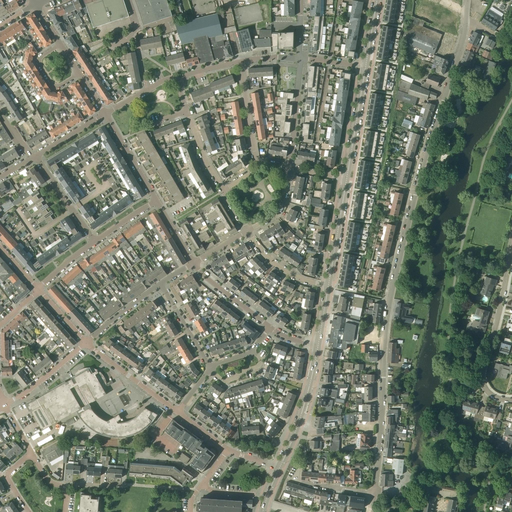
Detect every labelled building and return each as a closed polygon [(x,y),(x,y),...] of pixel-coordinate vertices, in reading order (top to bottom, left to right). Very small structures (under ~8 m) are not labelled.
[(19,7),(18,5),(14,0),(7,0),(9,4),(14,11),(14,10),(19,7)] [(90,23),(78,0),(76,0),(73,2),(80,17),(83,24),(84,24),(84,26),(90,23)] [(84,0),(94,28),(129,16),(123,0),(84,0)] [(134,0),(143,26),(153,23),(172,16),(167,0),(134,0)] [(75,28),(83,24),(80,17),(73,2),(63,6),(68,17),(69,19),(70,18),(72,22),(75,28)] [(6,6),(4,7),(8,14),(14,11),(9,4),(6,6)] [(3,5),(0,6),(0,11),(3,16),(4,15),(5,16),(8,14),(4,7),(3,5)] [(68,17),(63,6),(56,9),(59,17),(63,15),(64,17),(63,18),(67,26),(71,25),(72,25),(69,19),(68,17)] [(76,34),(73,29),(71,25),(67,26),(65,28),(59,17),(56,9),(48,12),(48,14),(61,34),(68,31),(71,36),(76,34)] [(489,10),(486,15),(485,15),(481,22),(495,30),(499,24),(502,18),(489,10)] [(193,19),(189,20),(189,21),(175,25),(182,45),(194,42),(198,57),(200,64),(214,60),(208,39),(223,35),(225,34),(232,33),(237,31),(235,26),(221,29),(219,19),(225,18),(223,12),(193,19)] [(24,25),(36,17),(34,13),(32,13),(26,17),(26,18),(28,20),(24,22),(22,23),(24,25)] [(314,25),(323,26),(324,16),(320,16),(315,17),(314,21),(314,25)] [(31,26),(39,21),(36,17),(24,25),(25,27),(30,24),(31,26)] [(442,35),(433,31),(423,27),(425,22),(413,17),(411,22),(409,26),(406,25),(405,29),(406,29),(401,42),(434,55),(442,35)] [(28,31),(25,27),(24,25),(22,23),(21,20),(16,23),(23,34),(28,31)] [(29,34),(42,26),(39,21),(31,26),(33,28),(28,31),(29,34)] [(19,37),(23,34),(16,23),(12,26),(19,37)] [(322,35),(323,26),(314,25),(313,29),(313,34),(322,35)] [(15,39),(19,37),(12,26),(8,28),(15,39)] [(44,30),(43,28),(42,26),(29,34),(30,35),(32,34),(34,37),(44,30)] [(16,41),(15,39),(8,28),(4,31),(12,44),(15,42),(17,45),(19,43),(17,41),(16,41)] [(260,30),(260,39),(251,39),(248,29),(237,32),(242,52),(254,49),(254,48),(271,47),(270,38),(271,38),(271,33),(271,30),(260,30)] [(36,41),(47,34),(44,30),(34,37),(36,41)] [(4,31),(0,33),(0,34),(6,44),(8,47),(9,46),(12,44),(4,31)] [(270,38),(271,47),(278,47),(278,50),(284,49),(284,47),(293,48),(294,32),(284,33),(278,33),(278,34),(272,34),(272,33),(271,33),(271,38),(270,38)] [(481,42),(479,41),(481,35),(474,32),(469,43),(478,47),(481,42)] [(39,46),(50,39),(47,34),(36,41),(39,46)] [(222,41),(223,41),(227,40),(225,34),(223,35),(208,39),(214,60),(226,58),(233,56),(230,45),(229,41),(225,42),(226,45),(225,45),(223,45),(222,41)] [(321,43),(322,35),(313,34),(312,38),(313,38),(312,42),(321,43)] [(75,40),(74,41),(71,36),(65,40),(69,46),(78,39),(77,38),(75,39),(75,40)] [(156,48),(163,47),(161,36),(154,38),(156,48)] [(149,49),(156,48),(154,38),(147,39),(149,49)] [(44,46),(46,48),(52,44),(52,42),(50,39),(39,46),(40,47),(44,45),(44,46)] [(69,46),(72,51),(78,47),(75,42),(78,39),(69,46)] [(142,51),(149,49),(147,39),(140,40),(142,51)] [(488,39),(485,44),(493,48),(496,42),(488,39)] [(36,51),(33,46),(31,42),(26,46),(28,49),(29,49),(33,56),(34,56),(38,53),(36,51)] [(320,52),(321,43),(312,42),(312,46),(311,46),(311,51),(320,52)] [(0,52),(0,46),(1,47),(0,45),(0,44),(0,43),(0,58),(3,64),(9,60),(7,57),(4,59),(0,52)] [(478,47),(469,43),(466,50),(474,54),(475,54),(478,47)] [(76,56),(87,49),(84,45),(79,47),(78,47),(72,51),(76,56)] [(33,59),(34,56),(33,56),(29,49),(28,49),(26,51),(25,53),(24,52),(23,57),(33,59)] [(86,57),(84,54),(88,52),(87,49),(76,56),(79,61),(86,57)] [(179,63),(185,61),(183,53),(182,49),(176,51),(177,54),(179,63)] [(469,67),(474,54),(466,50),(460,63),(461,63),(459,67),(467,71),(468,66),(469,67)] [(491,53),(487,51),(485,50),(482,56),(491,60),(493,54),(491,53)] [(433,59),(435,60),(447,65),(449,61),(440,57),(435,55),(433,59)] [(168,66),(174,64),(171,56),(165,57),(168,66)] [(32,62),(33,59),(23,57),(23,58),(24,58),(23,64),(25,66),(32,61),(32,62)] [(91,57),(88,59),(86,57),(79,61),(82,66),(93,59),(91,57)] [(92,66),(96,64),(94,61),(96,59),(95,58),(93,59),(82,66),(85,71),(92,66)] [(446,69),(447,65),(435,60),(433,64),(437,66),(446,69)] [(489,60),(485,73),(492,75),(496,63),(489,60)] [(35,66),(32,62),(32,61),(25,66),(21,68),(19,69),(21,72),(17,75),(18,77),(21,75),(24,73),(35,66)] [(378,63),(377,69),(389,71),(390,65),(378,63)] [(27,77),(37,70),(35,66),(24,73),(27,77)] [(98,67),(94,69),(92,66),(85,71),(88,76),(99,69),(98,67)] [(318,76),(319,67),(310,66),(309,70),(309,75),(318,76)] [(443,75),(446,69),(437,66),(435,72),(443,75)] [(102,74),(106,71),(103,67),(99,69),(88,76),(91,81),(102,74)] [(251,77),(255,77),(255,68),(249,69),(249,77),(247,77),(248,81),(251,81),(251,77)] [(377,69),(376,76),(387,78),(389,71),(377,69)] [(33,79),(40,75),(37,70),(27,77),(30,82),(33,79)] [(94,86),(101,81),(105,78),(102,74),(91,81),(94,86)] [(32,86),(43,79),(40,75),(33,79),(35,81),(31,84),(32,86)] [(229,85),(235,83),(232,75),(226,77),(229,85)] [(317,84),(318,76),(309,75),(308,79),(308,83),(317,84)] [(413,80),(402,75),(400,79),(412,83),(413,80)] [(437,87),(440,79),(429,75),(426,82),(423,81),(420,87),(428,90),(430,84),(437,87)] [(128,85),(139,83),(139,82),(141,82),(140,76),(131,78),(132,83),(128,84),(128,85)] [(376,76),(375,82),(386,84),(387,78),(376,76)] [(224,88),(229,85),(226,77),(221,79),(224,88)] [(35,90),(46,83),(43,79),(32,86),(35,90)] [(218,90),(224,88),(221,79),(215,81),(218,90)] [(412,83),(400,80),(398,91),(395,99),(413,105),(415,106),(416,105),(415,105),(418,97),(427,100),(428,96),(436,99),(437,94),(428,90),(420,87),(412,83)] [(69,92),(80,85),(78,82),(76,81),(70,85),(71,88),(68,90),(69,92)] [(107,81),(103,84),(101,81),(94,86),(98,90),(108,83),(107,81)] [(213,92),(218,90),(215,81),(209,84),(210,86),(213,92)] [(375,82),(374,89),(385,91),(386,84),(375,82)] [(38,95),(49,88),(46,83),(35,90),(38,95)] [(108,91),(106,88),(110,86),(108,83),(98,90),(101,95),(108,91)] [(129,91),(130,91),(140,89),(139,83),(128,85),(129,91)] [(316,93),(317,84),(308,83),(307,88),(308,88),(307,92),(316,93)] [(75,94),(83,90),(80,85),(69,92),(71,95),(74,92),(75,94)] [(214,96),(213,92),(210,86),(204,88),(208,98),(214,96)] [(52,92),(51,92),(49,88),(38,95),(39,97),(41,99),(44,97),(52,92)] [(201,101),(208,98),(204,88),(197,91),(201,101)] [(125,94),(125,93),(124,93),(121,89),(115,93),(104,100),(107,105),(108,105),(113,102),(114,101),(112,98),(116,95),(119,94),(121,97),(125,95),(125,94)] [(67,98),(65,95),(63,92),(62,90),(57,93),(62,101),(64,104),(69,101),(67,98)] [(75,101),(86,94),(83,90),(75,94),(76,95),(72,97),(75,101)] [(3,100),(9,96),(5,91),(0,95),(0,98),(2,101),(3,100)] [(113,91),(110,94),(108,91),(101,95),(104,100),(115,93),(113,91)] [(195,103),(201,101),(197,91),(191,93),(195,103)] [(52,102),(55,92),(51,92),(52,92),(44,97),(46,100),(48,100),(48,102),(52,102)] [(57,93),(55,92),(52,102),(56,103),(57,102),(59,103),(62,101),(57,93)] [(294,93),(284,92),(283,98),(278,97),(277,101),(287,102),(288,99),(293,99),(294,93)] [(316,96),(317,96),(317,93),(316,93),(307,92),(306,99),(305,104),(312,105),(313,96),(316,96)] [(78,105),(88,98),(86,94),(75,101),(76,103),(78,105)] [(6,104),(13,100),(10,95),(9,96),(3,100),(6,104)] [(80,110),(84,107),(91,103),(88,98),(78,105),(80,110)] [(9,109),(16,104),(13,100),(6,104),(9,109)] [(282,110),(292,111),(293,105),(287,105),(287,102),(277,101),(277,104),(282,105),(282,110)] [(427,103),(427,104),(423,102),(422,108),(433,112),(435,105),(427,103)] [(81,115),(94,107),(91,103),(84,107),(85,110),(80,113),(81,115)] [(12,113),(19,109),(16,104),(9,109),(12,113)] [(315,118),(315,115),(311,114),(312,105),(305,104),(305,110),(304,117),(315,118)] [(265,112),(265,109),(263,109),(263,105),(260,106),(254,107),(255,113),(261,112),(265,112)] [(89,116),(94,113),(96,112),(96,111),(94,107),(81,115),(82,117),(88,114),(89,116)] [(22,114),(21,113),(24,111),(22,108),(19,109),(12,113),(14,118),(22,114)] [(219,117),(218,114),(216,108),(209,110),(211,114),(215,112),(216,114),(215,115),(216,118),(219,117)] [(430,120),(433,112),(422,108),(421,109),(422,109),(422,110),(424,111),(423,117),(430,120)] [(76,110),(73,111),(79,122),(84,120),(82,117),(81,115),(80,113),(79,112),(77,109),(76,110)] [(291,116),(292,111),(282,110),(281,115),(275,114),(275,118),(285,119),(286,116),(291,116)] [(75,125),(79,122),(73,111),(68,114),(75,125)] [(197,118),(199,124),(209,120),(212,119),(210,113),(197,118)] [(17,123),(24,118),(22,114),(14,118),(17,123)] [(71,128),(75,125),(68,114),(64,117),(71,128)] [(430,120),(423,117),(419,116),(416,125),(413,124),(411,129),(415,130),(417,125),(427,129),(427,128),(428,128),(430,120)] [(66,130),(71,128),(64,117),(60,119),(66,130)] [(314,118),(315,118),(304,117),(304,124),(303,124),(303,129),(309,130),(310,121),(314,121),(314,118)] [(291,122),(288,122),(285,122),(285,119),(275,118),(275,121),(281,122),(280,127),(290,128),(291,122)] [(62,133),(66,130),(60,119),(55,122),(62,133)] [(404,119),(402,126),(410,129),(413,122),(404,119)] [(209,120),(199,124),(201,129),(202,130),(208,127),(210,126),(209,124),(210,123),(209,120)] [(182,121),(176,123),(179,130),(180,134),(186,132),(182,121)] [(62,133),(55,122),(51,125),(58,136),(62,133)] [(176,123),(170,125),(173,132),(179,130),(176,123)] [(53,138),(58,136),(51,125),(49,126),(51,129),(49,131),(53,138)] [(170,125),(165,127),(167,134),(173,132),(170,125)] [(96,138),(102,135),(104,134),(102,131),(104,130),(102,127),(99,130),(97,131),(97,130),(94,132),(95,132),(93,133),(96,138)] [(165,127),(159,129),(162,136),(167,134),(165,127)] [(211,133),(208,127),(202,130),(201,129),(200,130),(202,136),(211,133)] [(290,133),(290,128),(280,127),(279,132),(275,131),(275,136),(284,137),(284,133),(290,133)] [(102,135),(105,141),(110,137),(110,136),(109,134),(108,134),(105,129),(104,130),(102,131),(104,134),(102,135)] [(162,136),(159,129),(153,131),(156,138),(162,136)] [(308,139),(309,130),(303,129),(302,135),(302,142),(313,143),(313,140),(308,139)] [(50,137),(45,130),(40,132),(45,140),(50,137)] [(367,130),(366,137),(377,138),(378,132),(367,130)] [(137,136),(137,137),(139,140),(135,142),(137,144),(137,145),(149,138),(152,136),(150,132),(147,133),(145,131),(137,136)] [(45,140),(40,132),(36,136),(36,135),(40,143),(45,140)] [(420,135),(413,133),(411,132),(409,138),(411,139),(418,141),(420,135)] [(98,140),(96,138),(93,133),(88,136),(93,144),(98,140)] [(204,141),(213,138),(211,133),(202,136),(204,141)] [(36,146),(40,143),(36,135),(36,136),(31,138),(36,146)] [(88,147),(93,144),(88,136),(83,139),(88,147)] [(103,142),(106,147),(114,143),(113,142),(114,142),(113,140),(112,140),(111,139),(110,137),(105,141),(103,142)] [(207,147),(215,144),(217,143),(215,137),(213,138),(204,141),(207,147)] [(366,137),(365,143),(376,145),(377,138),(366,137)] [(31,148),(36,146),(31,138),(27,141),(31,148)] [(138,148),(141,146),(142,145),(145,150),(153,145),(149,138),(137,145),(138,148)] [(418,141),(411,139),(409,138),(407,144),(410,144),(417,146),(418,141)] [(83,150),(88,147),(83,139),(78,142),(83,150)] [(283,144),(283,143),(284,141),(283,141),(281,141),(280,144),(277,144),(276,147),(275,154),(281,155),(283,145),(283,144)] [(78,153),(83,150),(78,142),(73,145),(78,153)] [(106,147),(109,152),(117,148),(115,146),(116,145),(115,143),(114,143),(106,147)] [(184,152),(192,149),(190,143),(182,146),(184,152)] [(365,143),(364,149),(375,151),(376,145),(365,143)] [(209,153),(217,150),(215,144),(207,147),(209,153)] [(73,156),(78,153),(73,145),(68,148),(73,156)] [(145,158),(157,151),(153,145),(145,150),(147,154),(143,156),(145,158)] [(19,156),(15,149),(17,147),(16,146),(13,148),(14,149),(10,151),(14,159),(19,156)] [(68,148),(63,151),(68,159),(73,156),(68,148)] [(109,152),(112,158),(120,153),(119,153),(120,152),(119,150),(118,150),(117,148),(109,152)] [(328,157),(337,159),(337,155),(336,154),(337,149),(332,148),(332,150),(330,150),(328,157)] [(186,157),(194,154),(192,149),(184,152),(186,157)] [(364,149),(363,156),(374,158),(375,151),(364,149)] [(10,162),(14,159),(10,151),(5,154),(10,162)] [(63,162),(68,159),(63,151),(58,155),(62,160),(63,162)] [(161,158),(157,151),(145,158),(146,161),(150,159),(153,163),(161,158)] [(112,158),(115,163),(123,158),(121,156),(122,156),(121,153),(120,154),(120,153),(112,158)] [(0,157),(5,165),(10,162),(5,154),(1,156),(0,157)] [(188,163),(196,160),(194,154),(186,157),(188,163)] [(50,160),(51,162),(52,163),(55,161),(56,163),(62,160),(58,155),(50,160)] [(243,168),(248,165),(245,159),(248,158),(247,155),(243,157),(238,160),(243,168)] [(336,163),(337,159),(328,157),(327,165),(329,165),(329,167),(334,168),(335,163),(336,163)] [(115,163),(118,168),(126,164),(126,163),(123,158),(115,163)] [(152,171),(153,172),(165,165),(161,158),(153,163),(155,167),(151,169),(152,171)] [(196,160),(188,163),(190,168),(191,172),(199,168),(198,165),(196,160)] [(243,168),(238,160),(234,163),(238,170),(243,168)] [(52,163),(51,162),(49,163),(51,166),(55,172),(60,169),(56,163),(55,161),(52,163)] [(234,173),(238,170),(234,163),(229,166),(234,173)] [(118,168),(121,173),(129,169),(129,168),(128,166),(127,166),(126,164),(118,168)] [(169,171),(165,165),(153,172),(154,174),(158,172),(160,176),(169,171)] [(229,176),(234,173),(229,166),(224,169),(229,177),(229,176)] [(37,172),(34,167),(27,172),(29,175),(27,176),(29,179),(31,177),(37,172)] [(60,169),(55,172),(56,174),(55,174),(57,176),(58,178),(65,173),(62,168),(60,169)] [(195,177),(202,173),(199,168),(191,172),(195,177)] [(121,173),(124,178),(132,174),(131,173),(131,171),(130,169),(129,169),(121,173)] [(224,180),(229,177),(224,169),(219,172),(224,180)] [(409,173),(402,171),(399,171),(397,170),(395,176),(400,177),(407,179),(409,173)] [(160,185),(161,185),(173,178),(169,171),(160,176),(163,181),(159,183),(160,185)] [(35,182),(42,177),(38,172),(37,172),(31,177),(35,182)] [(69,178),(65,173),(58,178),(59,179),(59,180),(60,182),(61,181),(62,183),(69,178)] [(197,182),(205,178),(202,173),(195,177),(197,182)] [(124,178),(128,183),(135,179),(135,178),(134,176),(133,176),(132,174),(124,178)] [(35,182),(38,187),(45,182),(42,177),(35,182)] [(72,183),(69,178),(62,183),(63,184),(62,184),(64,186),(65,187),(72,183)] [(177,185),(173,178),(161,185),(162,188),(166,186),(168,190),(177,185)] [(200,187),(208,183),(205,178),(197,182),(200,187)] [(135,180),(135,179),(128,183),(131,189),(133,187),(138,184),(137,182),(136,179),(135,180)] [(322,191),(331,192),(331,188),(330,188),(331,183),(326,182),(326,183),(324,183),(322,191)] [(7,194),(9,193),(15,189),(11,183),(6,186),(3,183),(0,184),(0,197),(4,195),(3,193),(5,191),(7,194)] [(76,187),(72,183),(65,187),(66,189),(67,191),(68,191),(69,192),(76,187)] [(203,192),(211,187),(208,183),(200,187),(203,192)] [(143,193),(138,184),(133,187),(136,193),(138,192),(140,195),(142,194),(143,193)] [(168,198),(169,199),(181,192),(177,185),(168,190),(171,194),(167,196),(168,198)] [(79,192),(76,187),(69,192),(69,194),(70,196),(71,196),(72,197),(79,192)] [(203,192),(206,197),(214,192),(211,187),(203,192)] [(27,191),(25,188),(18,193),(23,200),(30,195),(27,191)] [(38,190),(22,201),(24,204),(31,200),(34,203),(39,199),(37,196),(40,194),(38,190)] [(330,196),(331,192),(322,191),(321,198),(323,199),(323,200),(328,201),(329,196),(330,196)] [(394,198),(402,200),(403,194),(391,191),(391,194),(395,194),(394,198)] [(83,198),(79,192),(72,197),(73,199),(74,201),(75,201),(76,203),(83,198)] [(136,193),(130,197),(133,202),(139,198),(140,198),(143,196),(142,194),(140,195),(138,192),(136,193)] [(185,199),(181,192),(169,199),(170,201),(174,199),(176,204),(185,199)] [(356,192),(355,198),(367,200),(368,194),(356,192)] [(128,195),(124,198),(129,205),(133,202),(130,197),(128,195)] [(42,197),(39,199),(34,203),(27,208),(29,211),(36,206),(38,210),(44,206),(41,202),(45,200),(42,197)] [(124,209),(128,206),(129,205),(124,198),(119,201),(124,209)] [(355,198),(354,205),(366,207),(367,200),(355,198)] [(201,213),(209,209),(213,206),(214,208),(221,204),(218,199),(199,210),(201,213)] [(119,212),(122,210),(124,209),(119,201),(114,205),(119,212)] [(47,204),(44,206),(38,210),(31,215),(33,218),(40,213),(43,216),(48,213),(46,209),(49,207),(47,204)] [(87,204),(80,208),(80,209),(81,210),(80,210),(82,212),(83,214),(90,209),(87,204)] [(209,219),(224,210),(221,204),(214,208),(215,209),(216,210),(207,216),(209,219)] [(114,205),(109,208),(114,215),(114,216),(119,212),(114,205)] [(354,205),(353,211),(365,213),(366,207),(354,205)] [(109,208),(104,212),(109,219),(114,215),(109,208)] [(320,217),(328,218),(329,214),(328,214),(328,208),(324,208),(323,209),(321,209),(320,217)] [(94,214),(90,209),(83,214),(84,215),(84,216),(85,218),(86,217),(87,219),(92,215),(94,214)] [(300,213),(297,212),(291,209),(289,214),(295,217),(295,216),(298,218),(300,213)] [(52,210),(48,213),(43,216),(36,221),(38,224),(45,220),(48,223),(53,220),(51,216),(54,214),(52,210)] [(211,222),(215,220),(220,217),(221,219),(228,215),(224,210),(209,219),(211,222)] [(353,211),(352,218),(363,219),(365,213),(353,211)] [(104,222),(109,219),(104,212),(99,215),(101,217),(104,222)] [(148,221),(148,222),(159,216),(157,212),(156,212),(155,212),(147,217),(148,219),(147,220),(148,221)] [(0,223),(4,220),(9,216),(6,213),(1,219),(0,217),(0,223)] [(188,221),(193,218),(197,216),(195,213),(179,222),(182,228),(189,224),(188,221)] [(293,222),(295,217),(289,214),(286,219),(293,222)] [(96,221),(92,215),(87,219),(91,224),(90,224),(93,228),(95,226),(94,225),(97,223),(96,221)] [(215,230),(231,220),(228,215),(221,219),(222,221),(213,227),(215,230)] [(148,222),(149,224),(150,223),(152,226),(161,220),(159,216),(148,222)] [(69,218),(68,217),(61,221),(65,227),(72,222),(71,220),(70,218),(69,218)] [(104,222),(101,217),(96,221),(97,223),(94,225),(95,226),(96,228),(104,222)] [(327,222),(328,218),(320,217),(319,224),(321,225),(320,226),(325,227),(326,222),(327,222)] [(153,230),(164,224),(161,220),(152,226),(153,228),(152,229),(153,230)] [(186,233),(201,223),(200,220),(191,226),(189,224),(182,228),(183,228),(186,233)] [(227,230),(234,225),(231,220),(215,230),(217,233),(226,227),(227,229),(227,230)] [(144,232),(146,230),(140,221),(136,224),(143,234),(145,233),(144,232)] [(73,223),(72,222),(65,227),(68,232),(70,230),(75,227),(74,225),(75,225),(73,223)] [(194,232),(199,229),(203,227),(201,223),(186,233),(189,238),(196,234),(194,232)] [(278,233),(280,237),(285,234),(279,223),(274,226),(278,233)] [(386,229),(394,231),(395,226),(384,223),(383,225),(387,226),(386,229)] [(145,237),(143,234),(136,224),(132,227),(138,236),(141,240),(145,237)] [(157,234),(166,229),(164,224),(153,230),(155,233),(155,232),(157,234)] [(220,237),(222,241),(238,231),(234,225),(227,230),(229,232),(220,237)] [(278,233),(274,226),(269,229),(273,236),(278,233)] [(0,237),(1,238),(11,229),(10,227),(7,229),(8,230),(6,231),(4,228),(0,231),(0,237)] [(76,228),(75,227),(70,230),(74,236),(75,238),(78,236),(79,237),(82,236),(79,232),(78,230),(77,228),(76,228)] [(137,242),(141,240),(138,236),(132,227),(127,230),(134,240),(135,239),(137,242)] [(8,233),(10,232),(13,230),(11,229),(1,238),(4,242),(11,236),(8,233)] [(157,237),(158,239),(169,233),(166,229),(157,234),(158,237),(157,237)] [(273,236),(269,229),(264,232),(268,239),(273,236)] [(133,240),(134,240),(127,230),(123,233),(130,242),(132,240),(132,241),(133,240)] [(192,244),(208,234),(206,231),(197,237),(196,234),(189,238),(192,244)] [(268,239),(264,232),(259,235),(263,241),(268,239)] [(316,241),(324,243),(325,238),(324,238),(324,233),(319,232),(319,234),(317,233),(316,241)] [(161,241),(162,243),(171,237),(169,233),(158,239),(160,241),(161,241)] [(130,246),(122,234),(121,234),(117,237),(124,247),(126,250),(127,249),(128,248),(128,247),(130,246)] [(201,243),(210,237),(208,234),(192,244),(195,249),(202,245),(201,243)] [(17,235),(17,236),(15,237),(15,238),(14,239),(11,236),(4,242),(8,246),(19,237),(17,235)] [(75,238),(74,236),(69,239),(72,244),(73,244),(74,244),(76,243),(76,242),(81,239),(79,237),(78,236),(75,238)] [(19,237),(8,246),(12,251),(19,245),(18,245),(16,242),(17,240),(18,241),(20,239),(19,237)] [(67,237),(62,241),(67,248),(68,247),(69,248),(71,246),(70,246),(72,244),(69,239),(67,237)] [(122,248),(124,247),(117,237),(113,240),(114,241),(119,249),(122,247),(122,248)] [(162,247),(163,248),(174,241),(171,237),(162,243),(164,245),(162,247)] [(67,248),(62,241),(57,244),(62,251),(63,250),(64,251),(66,250),(65,249),(67,248)] [(120,250),(119,249),(114,241),(110,244),(116,254),(118,252),(120,250)] [(167,251),(176,246),(174,241),(163,248),(164,250),(166,249),(167,251)] [(323,247),(324,243),(316,241),(314,249),(317,249),(316,251),(321,252),(322,246),(323,247)] [(202,245),(195,249),(199,255),(214,245),(212,242),(204,247),(202,245)] [(62,251),(57,244),(52,248),(57,255),(63,252),(62,251)] [(114,255),(116,254),(110,244),(105,247),(112,256),(114,255)] [(240,247),(245,255),(249,253),(250,255),(253,253),(251,249),(252,248),(250,246),(247,248),(245,244),(240,247)] [(382,246),(379,245),(376,244),(375,247),(378,248),(379,248),(379,249),(382,249),(381,252),(389,253),(390,248),(382,246)] [(19,245),(18,245),(19,245),(12,251),(16,255),(23,249),(19,245)] [(179,250),(176,246),(167,251),(169,253),(167,255),(168,257),(179,250)] [(285,246),(283,248),(282,248),(278,254),(283,257),(289,248),(285,246)] [(114,260),(112,256),(105,247),(101,250),(108,259),(108,260),(110,263),(111,262),(114,260)] [(245,256),(245,255),(240,247),(235,250),(236,252),(232,255),(235,258),(237,262),(246,257),(245,256)] [(289,248),(283,257),(288,260),(292,254),(295,250),(290,247),(289,248)] [(57,255),(52,248),(47,251),(52,258),(54,257),(54,258),(56,256),(57,255)] [(27,254),(23,249),(16,255),(20,260),(27,254)] [(106,261),(108,260),(108,259),(101,250),(97,253),(103,261),(104,262),(106,260),(106,261)] [(171,257),(173,259),(181,254),(179,250),(168,257),(169,258),(169,259),(171,257)] [(52,258),(47,251),(42,255),(47,262),(49,261),(51,260),(51,259),(52,258)] [(101,263),(103,261),(97,253),(93,256),(99,265),(102,263),(101,263)] [(31,258),(27,254),(20,260),(24,264),(29,260),(31,258)] [(184,258),(181,254),(173,259),(174,262),(171,263),(173,265),(175,264),(184,258)] [(292,263),(297,257),(292,254),(288,260),(292,263)] [(47,262),(42,255),(37,258),(39,260),(42,265),(44,264),(46,263),(46,262),(47,262)] [(224,265),(226,268),(231,265),(229,262),(232,260),(231,258),(228,259),(225,255),(220,258),(224,265)] [(94,266),(96,269),(98,272),(101,269),(102,268),(100,266),(99,265),(93,256),(89,258),(94,267),(94,266)] [(250,262),(254,266),(259,261),(255,256),(250,262)] [(309,265),(317,267),(318,262),(317,262),(318,257),(313,256),(313,258),(310,258),(309,265)] [(89,258),(88,257),(84,260),(90,270),(92,268),(94,267),(89,258)] [(297,257),(292,263),(297,267),(301,261),(297,257)] [(176,266),(174,267),(175,269),(186,263),(186,262),(184,258),(175,264),(176,266)] [(219,267),(224,265),(220,258),(215,261),(219,267)] [(33,265),(29,260),(24,264),(31,272),(33,271),(34,269),(31,267),(33,265)] [(39,260),(33,265),(31,267),(34,269),(33,271),(34,272),(37,270),(42,265),(39,260)] [(88,271),(90,270),(84,260),(79,263),(86,272),(88,271)] [(0,284),(0,285),(0,284),(2,282),(3,282),(9,277),(14,273),(3,261),(0,264),(0,271),(3,274),(0,276),(0,284)] [(211,264),(207,266),(207,267),(209,269),(212,267),(216,273),(221,270),(219,267),(215,261),(210,264),(211,264)] [(258,270),(263,265),(259,261),(254,266),(253,267),(251,269),(254,273),(256,271),(257,270),(258,270)] [(159,280),(153,271),(151,272),(144,263),(142,264),(146,270),(147,272),(155,282),(159,280)] [(85,273),(77,265),(73,269),(81,277),(83,276),(82,275),(85,273)] [(167,274),(161,265),(159,267),(157,265),(155,266),(163,277),(167,274)] [(258,270),(262,274),(267,269),(263,265),(258,270)] [(317,271),(317,267),(309,265),(308,273),(310,273),(310,275),(315,276),(316,271),(317,271)] [(159,280),(163,277),(155,266),(153,268),(155,270),(153,271),(159,280)] [(376,272),(384,274),(385,268),(374,266),(373,268),(377,269),(376,272)] [(84,280),(81,277),(73,269),(70,272),(77,280),(80,284),(80,283),(80,284),(83,281),(85,283),(87,282),(85,280),(84,280)] [(76,287),(80,284),(77,280),(70,272),(66,275),(74,284),(76,287)] [(151,285),(155,282),(147,272),(145,273),(147,275),(145,277),(151,285)] [(272,281),(276,275),(271,272),(265,280),(270,283),(271,281),(272,281)] [(13,283),(18,278),(14,273),(9,277),(9,278),(9,279),(7,280),(8,281),(4,285),(2,283),(3,282),(2,282),(0,284),(0,285),(4,289),(9,295),(11,293),(13,291),(15,289),(16,289),(17,288),(17,287),(13,283)] [(72,286),(74,284),(66,275),(62,279),(69,287),(71,285),(72,286)] [(199,285),(193,275),(189,278),(195,290),(197,288),(196,287),(199,285)] [(270,291),(275,283),(277,284),(281,278),(276,275),(272,281),(268,286),(266,289),(268,290),(270,291)] [(143,278),(142,277),(141,276),(139,277),(147,288),(151,285),(145,277),(143,278)] [(139,277),(137,279),(139,281),(137,282),(143,291),(147,288),(139,277)] [(484,282),(480,294),(490,297),(493,285),(495,286),(497,280),(486,277),(485,282),(484,282)] [(189,278),(185,280),(190,289),(192,288),(193,291),(196,296),(198,295),(195,290),(189,278)] [(231,287),(236,281),(231,278),(227,284),(231,287)] [(236,281),(231,287),(236,291),(241,285),(240,285),(242,282),(238,279),(236,282),(236,281)] [(190,289),(185,280),(180,283),(183,290),(186,288),(189,293),(191,292),(190,289)] [(287,290),(290,283),(285,281),(280,291),(285,293),(287,290)] [(15,289),(19,294),(21,292),(22,292),(27,287),(23,282),(17,287),(17,288),(16,289),(15,289)] [(135,284),(135,283),(134,282),(132,283),(140,294),(143,291),(137,282),(135,284)] [(136,297),(140,294),(132,283),(130,285),(131,286),(129,288),(131,290),(136,297)] [(180,292),(183,290),(180,283),(175,286),(176,289),(175,289),(180,296),(182,295),(180,292)] [(290,283),(287,290),(292,292),(295,286),(290,283)] [(61,287),(59,285),(59,286),(57,284),(54,286),(49,290),(49,291),(52,295),(61,287)] [(250,289),(251,289),(251,288),(247,285),(245,288),(244,288),(240,294),(244,297),(249,291),(250,289)] [(129,292),(127,289),(125,286),(123,287),(132,300),(136,297),(131,290),(129,292)] [(11,300),(15,304),(29,291),(29,290),(27,288),(27,287),(22,292),(21,292),(19,294),(19,295),(18,294),(15,297),(14,296),(10,299),(11,300)] [(63,291),(62,289),(61,287),(52,295),(55,298),(63,291)] [(128,302),(132,300),(123,287),(121,289),(123,292),(125,295),(123,296),(128,302)] [(255,292),(251,289),(250,289),(249,291),(244,297),(249,301),(254,294),(255,292)] [(306,299),(314,301),(315,296),(314,296),(315,291),(310,290),(310,292),(308,291),(306,299)] [(66,293),(65,293),(63,291),(55,298),(58,302),(67,294),(66,293)] [(253,304),(258,298),(260,296),(255,292),(254,294),(249,301),(253,304)] [(115,293),(114,295),(118,300),(115,302),(120,308),(124,305),(116,295),(115,293)] [(118,293),(116,295),(124,305),(128,302),(123,296),(122,293),(119,295),(118,293)] [(70,298),(69,297),(69,296),(67,294),(58,302),(62,306),(70,298)] [(360,317),(362,309),(365,296),(356,294),(355,294),(352,307),(353,307),(351,315),(360,317)] [(349,306),(349,303),(350,299),(347,298),(340,296),(339,304),(346,305),(349,306)] [(73,300),(72,301),(70,298),(62,306),(65,309),(74,302),(73,300)] [(198,303),(196,301),(198,300),(197,298),(185,305),(187,309),(194,306),(198,303)] [(266,304),(268,302),(263,298),(257,307),(262,310),(266,304)] [(31,310),(40,302),(37,299),(36,299),(28,306),(31,310)] [(108,301),(116,311),(120,308),(115,302),(114,300),(111,301),(110,299),(108,301)] [(161,309),(163,308),(158,301),(156,299),(151,303),(155,309),(159,306),(161,309)] [(314,305),(314,301),(306,299),(305,307),(307,307),(307,309),(312,310),(313,304),(314,305)] [(217,310),(222,304),(217,300),(211,308),(216,312),(217,310)] [(108,304),(106,306),(113,314),(116,311),(108,301),(106,302),(108,304)] [(35,313),(43,306),(40,302),(31,310),(35,313)] [(77,306),(75,304),(76,303),(74,302),(65,309),(68,313),(77,306)] [(113,314),(106,306),(105,304),(104,304),(102,302),(99,305),(101,307),(109,317),(113,314)] [(270,308),(273,305),(268,302),(266,304),(262,310),(266,314),(270,308)] [(157,311),(155,309),(151,303),(147,306),(155,317),(157,315),(155,313),(157,311)] [(201,306),(200,304),(199,305),(198,303),(194,306),(187,309),(190,314),(202,307),(201,306)] [(382,304),(381,304),(374,303),(374,308),(369,308),(368,310),(381,312),(382,304)] [(407,304),(397,303),(395,316),(402,317),(402,318),(401,321),(412,323),(412,318),(412,317),(405,316),(406,310),(407,305),(407,304)] [(222,313),(226,307),(222,304),(217,310),(222,313)] [(345,309),(346,305),(339,304),(338,310),(341,311),(344,312),(349,313),(350,310),(345,309)] [(38,317),(46,309),(43,306),(35,313),(38,317)] [(80,307),(79,308),(77,306),(68,313),(72,317),(81,308),(80,307)] [(153,318),(155,317),(147,306),(143,309),(147,315),(149,313),(153,318)] [(79,313),(85,309),(83,307),(81,308),(72,317),(75,320),(81,315),(79,313)] [(109,317),(101,307),(99,308),(100,310),(98,312),(105,320),(109,317)] [(197,312),(203,309),(202,307),(190,314),(192,318),(199,314),(197,312)] [(226,317),(231,310),(226,307),(222,313),(226,317)] [(275,312),(270,308),(266,314),(271,317),(275,312)] [(41,321),(50,313),(46,309),(38,317),(41,321)] [(146,316),(147,315),(143,309),(139,312),(147,323),(149,321),(146,316)] [(479,328),(478,330),(484,332),(487,324),(486,324),(489,312),(477,309),(475,315),(482,317),(481,323),(474,321),(473,326),(479,328)] [(231,320),(235,314),(231,310),(226,317),(230,320),(231,320)] [(368,310),(366,310),(366,314),(371,314),(370,315),(373,316),(372,323),(379,324),(381,312),(368,310)] [(18,315),(25,323),(29,320),(21,312),(18,315)] [(81,315),(75,320),(78,324),(88,315),(88,316),(90,314),(88,312),(83,317),(81,315)] [(145,324),(147,323),(139,312),(135,315),(140,321),(141,323),(143,321),(145,324)] [(302,321),(311,322),(311,318),(310,318),(311,313),(306,312),(306,314),(304,313),(302,321)] [(44,324),(53,317),(50,313),(41,321),(44,324)] [(240,317),(235,314),(231,320),(230,320),(230,321),(231,322),(234,325),(235,324),(237,325),(241,321),(239,319),(240,317)] [(283,317),(278,314),(274,320),(279,323),(283,317)] [(21,327),(25,323),(18,315),(14,318),(21,327)] [(90,317),(88,316),(88,315),(78,324),(82,328),(90,321),(88,319),(90,317)] [(138,322),(140,321),(135,315),(131,318),(139,328),(141,331),(143,330),(141,327),(142,327),(138,322)] [(160,325),(170,319),(168,315),(156,322),(157,324),(159,323),(160,325)] [(284,326),(289,318),(284,315),(283,317),(279,323),(284,326)] [(350,319),(334,315),(328,347),(346,350),(347,344),(351,344),(357,344),(359,334),(358,334),(361,322),(359,321),(350,319)] [(48,328),(56,320),(53,317),(44,324),(48,328)] [(18,330),(21,327),(14,318),(10,322),(18,330)] [(138,330),(139,328),(131,318),(128,320),(132,326),(134,325),(137,330),(138,330)] [(198,327),(204,323),(201,318),(195,322),(198,327)] [(161,330),(173,324),(170,319),(160,325),(161,327),(159,328),(161,330)] [(51,332),(59,324),(56,320),(48,328),(51,332)] [(90,321),(82,328),(85,331),(93,324),(95,323),(93,320),(91,322),(90,321)] [(123,324),(128,329),(132,334),(134,333),(130,328),(132,326),(128,320),(123,324)] [(260,333),(255,329),(245,322),(243,320),(240,324),(242,326),(248,330),(245,333),(248,336),(249,337),(254,341),(260,333)] [(310,327),(311,322),(302,321),(301,329),(303,329),(303,331),(308,332),(309,326),(310,327)] [(14,333),(18,330),(10,322),(7,325),(12,330),(14,333)] [(207,328),(204,323),(198,327),(201,332),(207,328)] [(54,335),(63,328),(59,324),(51,332),(54,335)] [(93,324),(85,331),(88,335),(98,327),(96,325),(95,326),(93,324)] [(124,332),(127,330),(128,329),(123,324),(118,328),(122,334),(123,334),(125,337),(127,335),(124,332)] [(169,331),(175,328),(173,324),(161,330),(162,332),(162,333),(167,329),(169,331)] [(212,328),(214,327),(214,328),(215,327),(217,326),(215,324),(214,325),(211,326),(210,326),(207,328),(201,332),(204,337),(210,334),(209,331),(212,329),(212,328)] [(7,325),(2,329),(1,332),(11,336),(11,334),(9,332),(12,330),(7,325)] [(58,339),(66,331),(63,328),(54,335),(58,339)] [(167,337),(168,340),(178,334),(175,328),(169,331),(171,335),(167,337)] [(61,343),(69,335),(66,331),(58,339),(61,343)] [(244,333),(240,334),(239,331),(237,331),(238,335),(239,339),(240,339),(242,346),(249,344),(251,345),(254,341),(249,337),(248,339),(246,339),(244,333)] [(0,340),(7,340),(7,337),(10,337),(11,336),(1,332),(0,333),(0,340)] [(114,334),(112,336),(110,339),(109,339),(105,345),(110,349),(115,343),(116,340),(114,338),(116,335),(114,334)] [(64,346),(72,339),(69,335),(61,343),(64,346)] [(124,339),(124,338),(123,337),(117,345),(115,343),(110,349),(114,352),(122,341),(124,339)] [(172,350),(184,343),(181,338),(174,342),(176,345),(169,349),(167,344),(159,350),(157,351),(159,353),(161,352),(163,355),(169,352),(172,350)] [(500,341),(500,344),(501,344),(499,352),(508,355),(511,345),(511,339),(505,338),(503,342),(500,341)] [(64,346),(68,350),(76,343),(72,339),(64,346)] [(212,355),(218,353),(216,346),(215,342),(214,339),(212,339),(213,344),(208,345),(210,348),(212,355)] [(236,348),(242,346),(240,339),(239,339),(234,341),(236,348)] [(124,342),(122,341),(114,352),(118,355),(123,349),(121,348),(125,343),(124,342)] [(230,350),(236,348),(234,341),(228,342),(230,350)] [(224,352),(230,350),(228,342),(222,344),(224,352)] [(180,352),(187,349),(184,343),(172,350),(169,352),(170,354),(172,353),(175,351),(178,349),(180,352)] [(396,343),(389,343),(388,362),(398,363),(398,359),(398,354),(399,355),(399,349),(396,349),(396,343)] [(118,355),(123,358),(132,345),(130,344),(128,346),(128,345),(125,350),(123,349),(118,355)] [(222,344),(216,346),(218,353),(224,352),(222,344)] [(273,352),(272,355),(275,356),(276,353),(279,354),(282,346),(276,344),(273,352)] [(132,345),(123,358),(127,361),(131,355),(129,353),(134,346),(132,345)] [(282,346),(279,354),(285,356),(288,348),(282,346)] [(184,358),(190,354),(187,349),(180,352),(184,358)] [(141,350),(139,353),(131,364),(135,367),(139,361),(137,359),(140,354),(142,352),(141,350)] [(133,356),(131,355),(127,361),(131,364),(139,353),(136,351),(133,356)] [(305,352),(300,351),(298,351),(297,356),(296,362),(303,363),(304,357),(305,352)] [(337,351),(336,352),(329,351),(328,353),(327,353),(327,357),(328,357),(338,359),(339,351),(337,351)] [(377,361),(378,353),(370,352),(369,361),(377,361)] [(43,360),(49,366),(53,363),(45,353),(43,355),(46,358),(43,360)] [(190,354),(184,358),(187,363),(193,359),(190,354)] [(49,366),(43,360),(41,361),(39,358),(37,360),(45,369),(49,366)] [(41,373),(45,369),(37,360),(35,361),(38,364),(36,366),(41,373)] [(139,361),(135,367),(140,371),(145,365),(144,365),(147,362),(145,360),(142,363),(139,361)] [(189,371),(195,368),(192,363),(183,368),(185,371),(182,373),(183,375),(186,373),(189,372),(189,371)] [(506,379),(508,374),(508,372),(511,373),(511,370),(511,365),(510,365),(509,367),(496,363),(494,369),(498,370),(496,377),(506,379)] [(41,373),(36,366),(33,368),(31,365),(29,366),(37,376),(41,373)] [(277,375),(281,376),(281,374),(278,373),(274,372),(275,368),(268,366),(266,371),(273,374),(277,375)] [(84,407),(89,404),(107,394),(105,390),(106,389),(107,387),(107,385),(107,384),(106,382),(106,380),(105,378),(104,376),(103,375),(101,373),(100,372),(99,373),(98,371),(98,370),(96,369),(94,368),(92,368),(89,368),(87,368),(85,368),(83,369),(81,370),(79,371),(77,372),(79,375),(37,399),(52,425),(84,407)] [(191,375),(195,378),(199,372),(196,370),(195,368),(189,371),(189,372),(191,375)] [(151,379),(155,373),(150,369),(147,372),(147,373),(146,375),(151,379)] [(16,380),(26,372),(25,370),(22,372),(20,370),(13,375),(16,380)] [(20,384),(27,378),(25,376),(27,373),(26,372),(16,380),(20,384)] [(160,376),(158,375),(155,373),(151,379),(156,382),(160,377),(160,376)] [(165,389),(169,393),(174,387),(171,385),(176,379),(178,376),(176,375),(174,377),(172,380),(171,380),(169,383),(165,389)] [(160,386),(165,380),(160,377),(156,382),(160,386)] [(33,380),(33,379),(31,378),(28,380),(27,378),(20,384),(23,387),(33,380)] [(169,383),(165,380),(160,386),(165,389),(169,383)] [(258,389),(264,387),(262,380),(256,381),(258,389)] [(252,391),(258,389),(256,381),(250,383),(252,391)] [(209,399),(219,386),(214,383),(209,389),(212,391),(210,394),(208,397),(207,398),(209,399)] [(252,391),(250,383),(244,385),(247,392),(252,391)] [(238,387),(241,394),(247,392),(244,385),(238,387)] [(214,397),(216,393),(219,396),(223,390),(219,386),(209,399),(211,401),(214,397)] [(174,396),(178,390),(174,387),(169,393),(174,396)] [(242,398),(241,394),(238,387),(233,389),(235,396),(236,400),(237,404),(240,403),(239,399),(242,398)] [(183,394),(185,391),(180,388),(178,390),(174,396),(179,400),(181,397),(182,397),(183,395),(183,394)] [(320,395),(325,396),(333,397),(336,398),(338,390),(321,388),(320,395)] [(235,404),(237,404),(236,400),(235,396),(233,389),(227,391),(230,402),(234,401),(235,404)] [(286,398),(294,401),(296,395),(289,392),(286,398)] [(294,401),(286,398),(283,397),(281,402),(284,404),(291,407),(294,401)] [(329,402),(330,400),(319,398),(319,402),(318,402),(318,404),(319,404),(318,405),(323,406),(322,407),(325,408),(324,412),(327,412),(327,410),(331,410),(332,402),(329,402)] [(42,431),(52,425),(37,399),(27,405),(42,431)] [(471,413),(474,403),(468,401),(467,402),(464,401),(460,414),(465,415),(466,411),(471,413)] [(289,412),(291,407),(284,404),(281,402),(278,408),(289,412)] [(478,421),(479,419),(482,407),(479,406),(480,404),(474,403),(471,413),(475,414),(473,421),(478,422),(478,421)] [(127,422),(123,423),(121,419),(122,419),(119,414),(107,421),(104,420),(101,418),(98,416),(95,413),(93,411),(91,408),(89,404),(84,407),(86,410),(79,414),(82,418),(86,422),(89,426),(94,429),(98,432),(103,434),(103,433),(108,434),(113,435),(118,436),(117,437),(121,436),(125,436),(130,435),(133,434),(137,432),(139,431),(142,429),(145,427),(147,425),(150,423),(152,421),(150,419),(152,416),(150,415),(153,412),(152,412),(150,411),(151,410),(150,410),(149,408),(148,409),(145,408),(145,407),(142,411),(139,414),(136,418),(131,420),(127,422)] [(198,414),(203,408),(198,404),(197,405),(196,405),(195,407),(193,410),(198,414)] [(363,413),(375,413),(375,405),(363,404),(363,413)] [(489,417),(492,408),(486,406),(485,408),(482,407),(479,419),(481,419),(483,420),(484,416),(489,417)] [(203,417),(207,411),(203,408),(198,414),(203,417)] [(278,408),(276,414),(286,418),(289,412),(278,408)] [(492,423),(497,424),(498,420),(500,420),(502,414),(500,413),(500,412),(497,411),(498,409),(492,408),(489,417),(493,419),(492,423)] [(386,425),(387,425),(394,425),(394,424),(397,424),(397,417),(398,417),(398,411),(391,410),(391,414),(387,414),(387,417),(386,417),(386,425)] [(208,421),(212,415),(207,411),(203,417),(208,421)] [(375,413),(363,413),(356,412),(356,413),(348,414),(348,424),(353,424),(353,421),(369,421),(375,421),(375,413)] [(275,418),(268,413),(266,415),(273,421),(275,418)] [(335,426),(348,424),(348,414),(321,416),(316,417),(313,428),(316,428),(317,434),(324,434),(323,427),(335,426)] [(212,424),(217,418),(212,415),(208,421),(212,424)] [(75,422),(73,418),(66,422),(68,426),(75,422)] [(217,428),(221,422),(217,418),(212,424),(217,428)] [(196,454),(197,455),(199,456),(194,462),(192,466),(199,471),(202,473),(204,469),(205,469),(203,468),(204,466),(206,467),(209,463),(208,461),(209,460),(211,461),(213,458),(213,457),(214,457),(212,456),(214,453),(209,450),(205,447),(204,447),(202,445),(201,444),(202,443),(200,441),(201,440),(200,440),(193,434),(192,435),(188,432),(189,431),(188,431),(181,426),(181,425),(180,426),(176,424),(177,422),(176,422),(173,419),(172,419),(165,429),(197,452),(196,454)] [(275,423),(273,421),(270,425),(272,427),(278,432),(281,427),(275,423)] [(222,431),(226,425),(221,422),(217,428),(222,431)] [(239,442),(238,430),(238,424),(235,422),(232,425),(237,429),(235,432),(230,428),(226,434),(231,438),(232,437),(239,442)] [(226,434),(230,428),(226,425),(222,431),(226,434)] [(266,430),(268,432),(274,437),(278,432),(272,427),(270,425),(266,430)] [(407,434),(397,433),(394,432),(394,433),(386,432),(385,440),(396,441),(396,437),(406,438),(407,434)] [(331,446),(329,446),(329,451),(339,451),(339,440),(339,434),(331,435),(332,439),(331,446)] [(370,435),(361,434),(360,447),(370,448),(371,439),(369,439),(370,435)] [(322,441),(316,441),(311,440),(310,448),(321,449),(322,441)] [(396,443),(396,441),(385,440),(384,448),(392,449),(393,442),(396,443)] [(13,452),(17,456),(22,451),(14,441),(12,443),(15,447),(11,450),(13,452)] [(511,442),(506,441),(505,446),(501,445),(500,449),(511,453),(511,452),(511,442)] [(41,452),(44,457),(48,464),(54,460),(54,461),(55,461),(56,460),(56,459),(64,455),(64,445),(58,442),(41,452)] [(403,450),(392,449),(384,448),(383,456),(391,457),(392,451),(395,451),(395,454),(402,455),(403,450)] [(13,452),(11,450),(8,453),(5,450),(3,452),(11,461),(17,456),(13,452)] [(178,458),(186,464),(190,459),(182,453),(178,458)] [(95,463),(88,463),(88,459),(85,459),(85,465),(88,465),(87,475),(94,475),(95,467),(94,467),(95,463)] [(322,471),(322,463),(323,459),(320,459),(320,463),(319,471),(319,473),(318,482),(326,483),(327,473),(327,472),(322,471)] [(404,460),(394,459),(393,469),(395,469),(395,474),(402,475),(404,460)] [(73,473),(74,462),(68,461),(68,465),(67,465),(66,473),(73,473)] [(184,468),(181,471),(174,466),(131,463),(130,475),(143,476),(143,474),(151,474),(151,476),(170,478),(178,485),(179,484),(183,486),(187,480),(189,482),(193,477),(194,475),(192,474),(184,468)] [(108,465),(108,467),(109,467),(108,476),(115,477),(116,466),(108,465)] [(123,468),(124,468),(124,467),(116,466),(115,477),(122,478),(123,468)] [(346,478),(346,484),(357,484),(357,478),(360,478),(361,471),(358,471),(350,471),(350,479),(346,478)] [(311,472),(303,472),(302,480),(310,481),(311,472)] [(319,473),(311,472),(310,481),(318,482),(319,473)] [(393,474),(390,474),(390,472),(384,472),(384,473),(381,472),(381,474),(380,481),(384,481),(385,478),(389,478),(393,478),(393,474)] [(335,475),(333,475),(331,475),(331,474),(327,473),(326,483),(334,483),(335,475)] [(393,481),(393,478),(389,478),(385,478),(384,481),(380,481),(380,486),(393,487),(393,481)] [(291,495),(294,484),(287,482),(284,493),(291,495)] [(298,497),(301,486),(294,484),(291,495),(298,497)] [(305,499),(308,488),(301,486),(298,497),(305,499)] [(314,497),(315,490),(308,488),(305,499),(312,501),(313,497),(314,497)] [(318,503),(320,504),(322,492),(315,490),(314,497),(316,498),(316,499),(317,501),(318,503)] [(322,491),(322,492),(320,504),(319,504),(326,505),(332,506),(333,501),(327,499),(328,493),(322,491)] [(81,494),(80,509),(79,511),(98,511),(99,499),(91,499),(92,495),(90,495),(81,494)] [(345,508),(345,505),(347,496),(339,494),(338,503),(341,504),(341,507),(345,508)] [(432,511),(435,497),(425,495),(421,511),(432,511)] [(345,505),(351,506),(363,508),(365,498),(352,496),(347,496),(345,505)] [(209,510),(210,499),(201,498),(201,504),(197,504),(197,510),(201,510),(201,509),(209,510)] [(502,511),(504,501),(504,499),(501,498),(501,499),(499,498),(498,502),(495,509),(501,510),(502,511)] [(217,510),(218,499),(210,499),(209,510),(217,510)] [(225,511),(226,500),(218,499),(217,510),(225,511)] [(233,511),(234,500),(226,500),(225,511),(233,511)] [(239,511),(241,511),(242,501),(234,500),(233,511),(239,511)] [(249,511),(247,511),(248,507),(252,507),(253,500),(242,500),(242,501),(241,511),(249,511)] [(454,511),(456,501),(449,500),(446,511),(454,511)] [(8,511),(15,507),(11,502),(9,504),(8,504),(4,506),(2,508),(2,510),(0,511),(8,511)]
